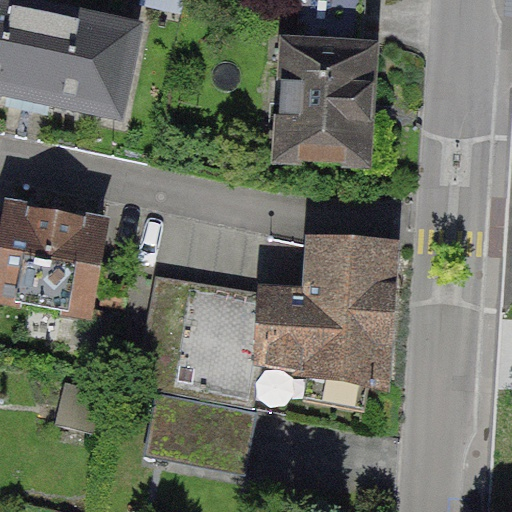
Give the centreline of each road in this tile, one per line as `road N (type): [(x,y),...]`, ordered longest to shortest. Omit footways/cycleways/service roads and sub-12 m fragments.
road 1 (residential): [(0,156),(272,216),(465,241)]
road 2 (residential): [(445,511),(465,241)]
road 3 (residential): [(465,241),(476,0)]
